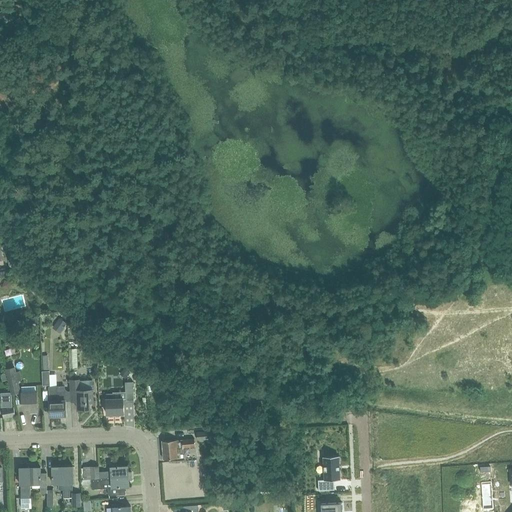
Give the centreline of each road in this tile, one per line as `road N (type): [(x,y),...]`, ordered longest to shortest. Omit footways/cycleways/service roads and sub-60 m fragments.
road 1 (residential): [(365,511),(360,418),(511,435)]
road 2 (residential): [(154,511),(150,450),(133,437),(0,441)]
